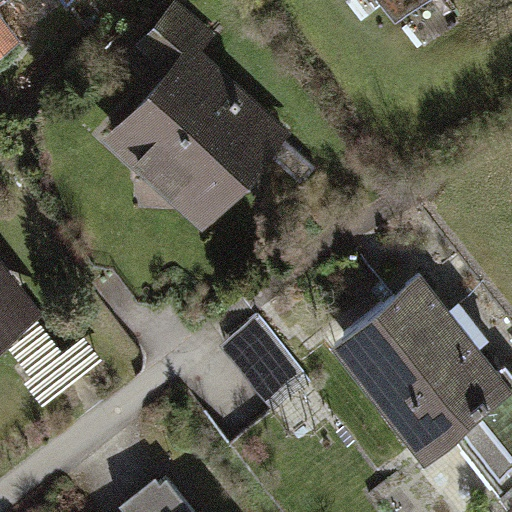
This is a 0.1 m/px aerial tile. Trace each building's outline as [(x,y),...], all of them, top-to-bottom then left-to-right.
[(0,0),(0,48),(20,34),(0,6),(0,0),(66,0),(75,13),(94,0),(0,0)] [(445,0),(380,0),(400,27),(446,2),(445,0)] [(207,237),(298,142),(208,56),(221,42),(181,4),(143,44),(170,70),(104,139),(207,237)] [(0,325),(36,300),(0,249),(0,325)] [(511,450),(511,377),(421,255),(319,331),(412,456),(466,416),(499,460),(511,450)] [(216,511),(212,506),(202,511),(195,511),(172,478),(123,511),(216,511)]
